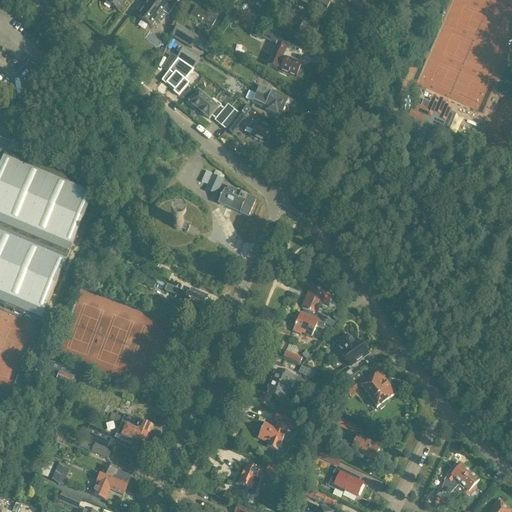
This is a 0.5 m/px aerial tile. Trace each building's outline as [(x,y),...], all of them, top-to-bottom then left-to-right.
[(118,12),(126,0),(106,0),(105,2),(118,12)] [(180,1),(179,0),(150,0),(138,17),(151,27),(162,12),(168,16),(180,1)] [(324,17),(330,4),(319,0),(303,0),(302,3),(311,7),(310,10),(324,17)] [(211,29),(217,19),(196,6),(190,16),(211,29)] [(295,19),(298,14),(287,10),(284,15),(295,19)] [(319,30),(300,21),(297,26),(294,24),(290,33),(298,36),(298,37),(313,43),(319,30)] [(178,27),(172,38),(192,49),(198,38),(178,27)] [(280,35),(267,28),(261,38),(275,45),(280,35)] [(296,79),(297,77),(298,78),(300,73),(299,72),(301,67),(286,60),(282,59),(286,50),(277,47),(269,67),(277,71),(277,70),(280,71),(280,72),(296,79)] [(212,62),(219,52),(213,49),(207,59),(212,62)] [(187,66),(193,58),(183,51),(178,60),(187,66)] [(170,79),(163,87),(172,94),(171,96),(176,100),(187,87),(182,84),(191,73),(176,63),(166,75),(170,79)] [(282,97),(260,87),(256,95),(255,95),(256,97),(284,109),(288,100),(282,98),(282,97)] [(281,116),(284,109),(256,97),(255,95),(249,92),(245,100),(253,103),(265,109),(265,111),(278,117),(279,115),(281,116)] [(211,104),(199,93),(195,97),(194,96),(189,101),(191,103),(190,104),(209,120),(212,117),(216,121),(215,122),(222,127),(234,112),(228,106),(222,114),(218,110),(221,107),(214,101),(211,104)] [(442,148),(456,115),(423,101),(414,122),(412,120),(406,133),(409,134),(411,130),(418,132),(416,137),(442,148)] [(232,135),(246,118),(240,113),(227,131),(232,135)] [(256,124),(252,123),(250,128),(254,129),(250,137),(267,144),(267,143),(270,143),(271,140),(270,138),(271,135),(269,135),(271,130),(257,123),(256,124)] [(0,136),(0,305),(4,307),(4,308),(5,309),(5,308),(14,311),(13,312),(14,313),(15,312),(23,315),(22,316),(23,317),(24,316),(32,319),(32,320),(33,320),(33,319),(40,322),(96,189),(89,186),(90,185),(88,185),(88,186),(80,182),(80,181),(79,181),(79,182),(71,178),(71,177),(70,177),(70,178),(61,174),(62,173),(61,173),(60,174),(52,170),(53,169),(52,169),(51,170),(43,167),(43,166),(42,165),(42,166),(34,163),(34,162),(33,161),(33,162),(25,159),(25,158),(24,158),(15,155),(16,154),(15,154),(15,155),(13,154),(17,146),(6,142),(3,135),(0,136)] [(206,173),(201,183),(207,186),(212,175),(206,173)] [(223,181),(212,176),(205,191),(216,197),(223,181)] [(256,200),(229,188),(227,192),(225,191),(218,205),(248,218),(256,200)] [(126,200),(130,192),(123,189),(119,198),(126,200)] [(187,232),(190,227),(185,224),(185,223),(184,221),(182,219),(180,218),(178,217),(176,217),(175,218),(173,219),(172,221),(171,222),(171,224),(171,226),(171,227),(172,229),(174,230),(175,231),(178,231),(179,231),(181,231),(182,230),(187,232)] [(108,246),(105,252),(114,256),(117,250),(108,246)] [(153,289),(156,283),(146,278),(143,284),(153,289)] [(188,295),(167,286),(165,291),(176,296),(203,308),(208,298),(191,290),(188,295)] [(325,324),(327,319),(316,315),(325,293),(312,288),(302,310),(305,311),(311,313),(309,318),(325,324)] [(199,318),(203,308),(176,296),(174,302),(177,303),(176,307),(182,310),(199,318)] [(309,318),(311,313),(305,311),(303,314),(301,313),(293,332),(301,335),(301,334),(312,338),(316,327),(323,330),(324,326),(325,324),(309,318)] [(354,345),(351,340),(350,341),(347,337),(336,345),(342,354),(341,354),(350,368),(368,356),(363,349),(365,348),(360,341),(354,345)] [(302,355),(306,360),(310,356),(306,351),(302,355)] [(299,365),(302,359),(288,353),(286,359),(299,365)] [(49,375),(46,384),(55,387),(56,384),(70,389),(73,379),(73,378),(75,372),(50,363),(48,369),(46,374),(49,375)] [(312,380),(315,374),(301,367),(298,374),(312,380)] [(341,382),(353,374),(348,367),(336,375),(341,382)] [(283,388),(288,390),(297,394),(300,386),(291,382),(293,377),(287,375),(286,376),(278,373),(276,376),(274,375),(271,383),(283,388)] [(396,395),(380,374),(367,383),(363,377),(345,391),(349,396),(360,388),(377,409),(379,408),(380,410),(385,407),(383,405),(396,395)] [(286,404),(288,399),(284,397),(288,390),(283,388),(271,383),(268,391),(270,392),(268,396),(277,399),(276,401),(286,404)] [(297,422),(300,416),(280,407),(277,414),(297,422)] [(153,428),(125,416),(124,419),(117,416),(114,421),(126,426),(134,429),(149,436),(153,428)] [(339,417),(335,426),(346,431),(350,422),(339,417)] [(294,430),(297,423),(286,419),(283,425),(282,427),(277,425),(275,429),(264,424),(258,439),(269,444),(267,448),(278,453),(279,449),(280,449),(286,434),(289,427),(294,430)] [(126,426),(120,440),(134,447),(136,441),(150,447),(154,438),(126,426)] [(88,429),(84,438),(103,447),(108,449),(112,440),(107,438),(88,429)] [(374,461),(375,458),(377,458),(379,453),(378,451),(380,448),(357,438),(351,451),(374,461)] [(107,459),(111,452),(81,439),(77,447),(107,459)] [(338,467),(340,461),(321,453),(318,458),(338,467)] [(277,468),(279,462),(271,459),(269,465),(277,468)] [(58,484),(65,468),(53,463),(46,479),(58,484)] [(266,471),(265,473),(279,479),(286,482),(287,480),(289,474),(287,473),(268,465),(266,471)] [(470,474),(461,465),(459,467),(458,466),(446,478),(450,482),(449,484),(455,490),(470,474)] [(258,488),(262,478),(261,477),(263,473),(246,466),(238,485),(248,489),(247,493),(248,495),(252,497),(254,496),(258,488)] [(128,487),(131,479),(117,473),(118,470),(110,467),(105,479),(119,485),(119,486),(123,487),(124,485),(128,487)] [(357,497),(363,485),(351,479),(353,476),(337,469),(335,472),(340,475),(333,489),(344,494),(345,492),(357,497)] [(467,498),(477,488),(475,486),(479,482),(470,474),(455,490),(460,495),(462,493),(467,498)] [(119,485),(105,479),(100,476),(96,485),(97,485),(92,496),(105,502),(110,491),(123,497),(128,487),(124,485),(123,487),(119,486),(119,485)] [(334,507),(337,501),(310,488),(306,497),(324,505),(325,503),(334,507)] [(81,501),(62,493),(58,502),(77,511),(81,501)] [(442,501),(437,499),(435,504),(444,508),(448,502),(443,500),(442,501)] [(510,511),(500,502),(490,511),(510,511)]
